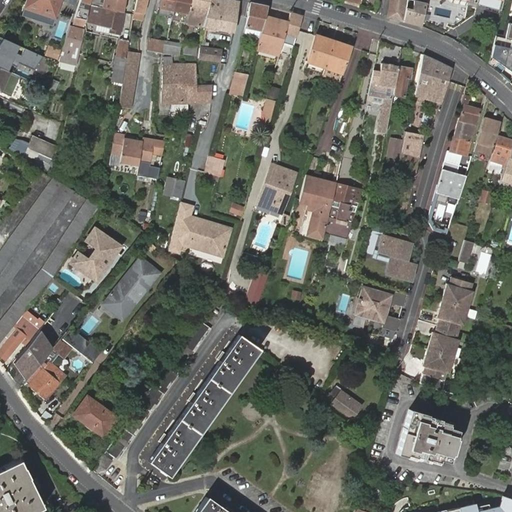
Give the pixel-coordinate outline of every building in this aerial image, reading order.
[(26,0),(22,15),(36,20),(39,21),(45,23),(47,24),(53,25),(61,0),(26,0)] [(79,0),(80,1),(75,16),(86,19),(89,5),(89,3),(90,0),(79,0)] [(123,13),(125,0),(106,0),(106,3),(104,2),(103,8),(123,13)] [(136,0),(132,18),(142,20),(146,0),(136,0)] [(160,0),(159,8),(173,11),(175,0),(160,0)] [(175,0),(173,11),(187,14),(190,0),(175,0)] [(190,0),(187,14),(184,24),(203,27),(210,0),(190,0)] [(233,32),(237,12),(239,0),(236,0),(210,0),(203,27),(233,32)] [(390,0),(387,17),(403,21),(407,0),(390,0)] [(413,0),(408,22),(421,26),(426,3),(426,0),(419,0),(420,1),(414,0),(413,0)] [(251,36),(259,38),(261,30),(265,16),(267,6),(250,3),(245,27),(243,35),(247,35),(251,36)] [(86,19),(86,21),(97,24),(112,27),(111,32),(120,34),(123,13),(103,8),(95,7),(89,5),(86,19)] [(302,16),(291,12),(288,22),(283,40),(285,41),(285,44),(293,46),(296,38),(302,16)] [(85,25),(86,19),(75,16),(74,23),(85,25)] [(255,50),(263,52),(273,18),(265,16),(261,30),(259,38),(255,50)] [(273,18),(263,52),(278,56),(283,40),(288,22),(273,18)] [(511,23),(508,23),(504,40),(496,38),(492,58),(511,72),(511,23)] [(111,34),(111,32),(112,27),(97,24),(96,30),(111,34)] [(68,39),(81,43),(84,30),(71,27),(68,39)] [(307,62),(324,68),(333,41),(314,35),(307,62)] [(202,36),(200,44),(198,58),(220,61),(222,50),(207,48),(208,44),(205,44),(205,39),(205,37),(202,36)] [(3,37),(0,41),(0,67),(7,71),(11,64),(16,66),(18,61),(34,69),(42,55),(3,37)] [(162,40),(149,37),(146,50),(160,52),(162,40)] [(61,61),(76,65),(78,54),(81,43),(68,39),(63,54),(61,61)] [(117,56),(115,63),(114,67),(113,80),(122,81),(124,70),(123,69),(128,41),(120,39),(116,56),(117,56)] [(172,42),(164,40),(162,53),(162,54),(172,56),(172,42)] [(342,74),(351,47),(333,41),(324,68),(342,74)] [(179,43),(172,42),(172,56),(179,57),(181,44),(179,43)] [(183,53),(195,55),(196,47),(184,45),(183,53)] [(49,46),(46,55),(57,58),(60,50),(49,46)] [(126,57),(124,70),(122,81),(118,107),(118,108),(130,110),(140,54),(127,52),(126,57)] [(451,68),(423,54),(416,92),(431,97),(431,99),(435,101),(438,101),(437,105),(439,105),(440,102),(451,68)] [(161,104),(172,103),(173,87),(172,87),(172,78),(173,64),(163,65),(163,91),(162,91),(161,104)] [(173,87),(172,103),(188,103),(187,88),(180,87),(180,64),(173,64),(172,78),(172,87),(173,87)] [(187,88),(188,103),(211,102),(211,86),(196,86),(196,65),(180,64),(180,87),(187,88)] [(398,67),(398,66),(381,64),(379,74),(377,74),(375,84),(374,92),(385,94),(384,99),(378,131),(386,133),(393,94),(394,87),(398,67)] [(9,92),(17,75),(7,71),(0,67),(0,91),(0,92),(2,88),(9,92)] [(411,69),(398,67),(394,87),(393,94),(403,96),(406,77),(409,78),(411,69)] [(322,74),(339,80),(342,74),(324,68),(322,74)] [(232,84),(245,87),(249,74),(235,72),(235,71),(232,84)] [(321,79),(338,85),(339,80),(322,74),(321,79)] [(52,91),(53,92),(57,82),(51,80),(47,89),(52,91)] [(371,83),(368,96),(384,99),(385,94),(374,92),(375,84),(371,83)] [(229,95),(242,98),(245,87),(232,84),(229,95)] [(269,86),(267,96),(277,99),(279,89),(269,86)] [(468,96),(464,95),(460,107),(462,108),(458,121),(475,125),(480,109),(465,105),(468,96)] [(275,100),(267,99),(263,110),(265,124),(268,125),(275,101),(275,100)] [(188,103),(172,103),(171,111),(178,111),(188,111),(188,103)] [(476,143),(474,149),(490,154),(493,146),(500,122),(483,117),(481,127),(476,141),(476,143)] [(475,125),(458,121),(457,125),(454,137),(471,142),(475,125)] [(404,132),(400,153),(419,156),(423,136),(405,132),(404,132)] [(124,136),(114,134),(110,157),(120,159),(119,163),(137,166),(138,162),(148,164),(151,141),(142,139),(141,143),(123,140),(124,136)] [(190,147),(193,135),(187,134),(184,146),(190,147)] [(27,148),(39,153),(45,141),(32,135),(28,144),(27,148)] [(508,158),(511,144),(511,140),(498,136),(492,153),(493,153),(491,160),(503,164),(502,168),(505,168),(506,165),(508,158)] [(14,137),(9,148),(23,157),(27,148),(28,144),(14,137)] [(449,152),(466,156),(471,142),(454,137),(449,152)] [(397,158),(400,141),(390,139),(387,156),(397,158)] [(51,172),(54,159),(57,146),(45,141),(39,153),(33,165),(39,170),(41,166),(51,172)] [(511,144),(508,158),(506,165),(505,168),(500,186),(510,189),(511,189),(511,144)] [(449,152),(446,150),(434,193),(457,199),(464,176),(471,157),(466,156),(449,152)] [(400,153),(396,174),(408,177),(414,178),(419,156),(400,153)] [(224,161),(208,156),(203,172),(212,175),(219,177),(224,161)] [(293,172),(273,165),(259,204),(279,211),(293,172)] [(165,193),(172,195),(176,179),(169,177),(165,193)] [(52,178),(0,250),(0,294),(74,191),(52,178)] [(312,180),(304,178),(298,202),(306,204),(314,206),(307,236),(321,239),(329,209),(335,185),(312,180)] [(185,181),(176,179),(172,195),(180,197),(185,181)] [(354,216),(358,204),(356,203),(352,202),(356,188),(339,183),(324,233),(347,238),(354,216)] [(488,203),(491,193),(483,191),(480,201),(488,203)] [(0,342),(53,276),(98,206),(87,199),(42,268),(0,320),(0,342)] [(193,206),(181,202),(166,251),(179,255),(183,244),(221,256),(229,229),(190,218),(193,206)] [(231,202),(228,212),(240,217),(244,206),(231,202)] [(306,204),(298,237),(321,242),(321,239),(307,236),(314,206),(306,204)] [(78,253),(71,262),(95,278),(110,256),(101,251),(108,240),(93,230),(86,241),(95,247),(87,259),(78,253)] [(410,244),(382,236),(378,250),(392,254),(386,273),(409,279),(413,265),(405,263),(410,244)] [(462,239),(456,259),(468,262),(474,242),(462,239)] [(108,240),(101,251),(110,256),(117,246),(108,240)] [(481,252),(476,272),(486,274),(491,254),(481,252)] [(140,257),(105,301),(123,316),(158,271),(140,257)] [(257,270),(245,302),(258,306),(269,274),(257,270)] [(445,284),(440,300),(445,302),(454,304),(467,308),(472,291),(470,290),(472,283),(450,277),(448,284),(445,284)] [(362,288),(351,327),(377,335),(380,325),(389,295),(362,288)] [(298,300),(301,292),(292,289),(289,298),(298,300)] [(391,305),(402,306),(404,293),(393,292),(391,305)] [(445,302),(440,300),(436,317),(438,318),(436,325),(438,326),(458,332),(460,324),(462,325),(467,308),(454,304),(445,302)] [(123,316),(105,301),(102,305),(119,320),(123,316)] [(397,320),(383,316),(380,325),(394,329),(397,320)] [(211,328),(198,319),(132,412),(103,454),(112,460),(114,457),(117,460),(211,328)] [(37,330),(24,320),(17,329),(0,349),(0,354),(6,360),(25,335),(29,339),(37,330)] [(438,326),(436,325),(434,333),(431,332),(426,349),(431,350),(453,357),(458,340),(455,339),(458,332),(438,326)] [(62,340),(91,362),(100,351),(71,329),(62,340)] [(19,371),(26,381),(42,361),(48,354),(49,353),(51,350),(52,348),(44,342),(35,334),(34,336),(31,339),(14,361),(22,367),(19,371)] [(259,349),(238,334),(234,340),(225,353),(222,351),(216,359),(219,361),(204,381),(196,394),(193,392),(187,400),(190,402),(176,422),(167,435),(164,433),(158,441),(161,443),(148,462),(168,477),(174,468),(172,466),(251,355),(253,357),(259,349)] [(60,340),(53,350),(64,358),(71,348),(60,340)] [(431,350),(426,349),(421,365),(424,366),(422,373),(443,380),(445,373),(448,373),(453,357),(431,350)] [(26,381),(25,381),(46,399),(62,379),(56,374),(59,370),(49,361),(46,365),(42,361),(26,381)] [(56,374),(62,379),(65,375),(59,370),(56,374)] [(340,390),(336,386),(331,393),(336,396),(331,403),(351,417),(360,405),(340,390)] [(479,394),(472,397),(477,406),(484,402),(479,394)] [(105,410),(86,397),(74,414),(80,419),(87,424),(93,428),(102,435),(115,417),(105,410)] [(418,412),(409,409),(396,453),(405,456),(406,454),(415,457),(416,454),(420,456),(419,459),(424,460),(425,457),(438,461),(439,459),(448,462),(450,454),(452,454),(456,438),(455,438),(457,430),(447,427),(448,425),(435,421),(436,418),(431,417),(430,420),(426,419),(426,416),(417,414),(418,412)] [(103,454),(97,462),(106,469),(112,460),(103,454)] [(32,511),(43,507),(20,460),(0,469),(2,473),(0,474),(0,511),(32,511)] [(472,502),(428,511),(511,511),(511,497),(498,493),(495,504),(474,509),(472,502)] [(225,510),(206,496),(194,511),(233,511),(227,507),(225,510)]
